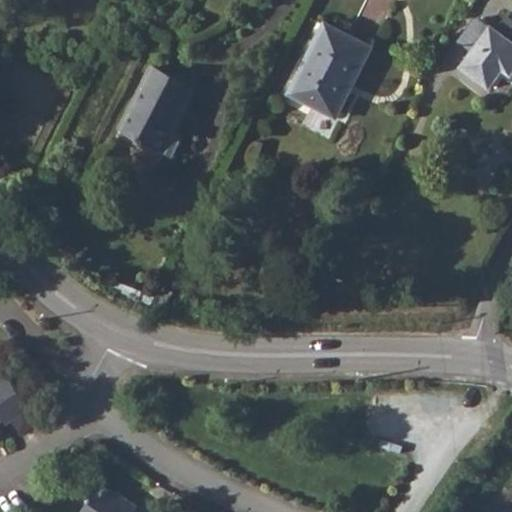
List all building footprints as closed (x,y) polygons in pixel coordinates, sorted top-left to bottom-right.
[(511,20),(511,19),(501,34),(481,21),(470,25),(459,43),(476,53),(465,69),(494,87),(507,69),(511,72),(511,20)] [(354,85),(373,47),(327,24),(291,93),(333,115),(346,89),(342,87),(346,80),(354,85)] [(174,133),(197,89),(154,67),(123,130),(165,151),(174,133)] [(353,92),(346,89),(333,115),(340,118),(353,92)] [(17,106),(0,98),(0,110),(12,116),(17,106)] [(183,138),(174,133),(165,151),(174,156),(183,138)] [(61,209),(68,197),(45,185),(38,197),(61,209)] [(0,382),(0,422),(4,420),(7,424),(30,409),(9,376),(0,382)] [(91,502),(83,511),(134,511),(138,506),(124,496),(122,498),(101,483),(90,498),(91,502)]
